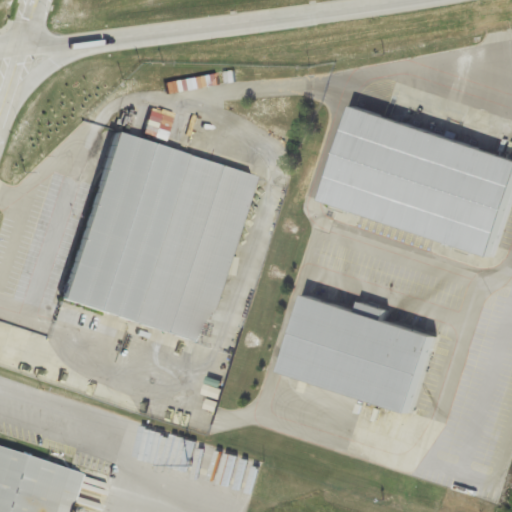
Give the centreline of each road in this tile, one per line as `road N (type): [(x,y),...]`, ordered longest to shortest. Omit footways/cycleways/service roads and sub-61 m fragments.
road 1 (trunk): [(0,52),(371,5)]
road 2 (residential): [(37,0),(0,125)]
